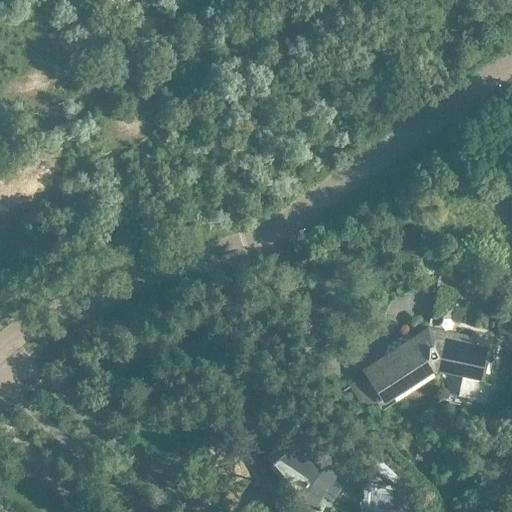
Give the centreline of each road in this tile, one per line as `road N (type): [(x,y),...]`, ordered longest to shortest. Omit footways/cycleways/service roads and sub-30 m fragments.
road 1 (unknown): [(511,97),(255,272),(103,316),(33,355),(0,384)]
road 2 (residential): [(0,349),(25,326),(84,296),(262,235),(511,63)]
